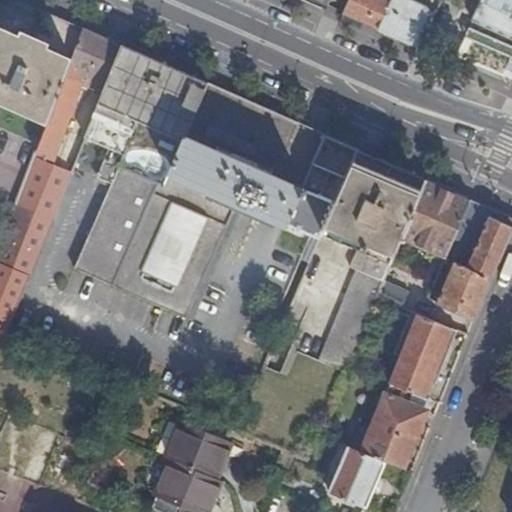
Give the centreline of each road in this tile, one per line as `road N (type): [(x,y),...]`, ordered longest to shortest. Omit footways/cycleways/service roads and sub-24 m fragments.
road 1 (primary): [(154,0),(511,156)]
road 2 (residential): [(422,511),(511,306)]
